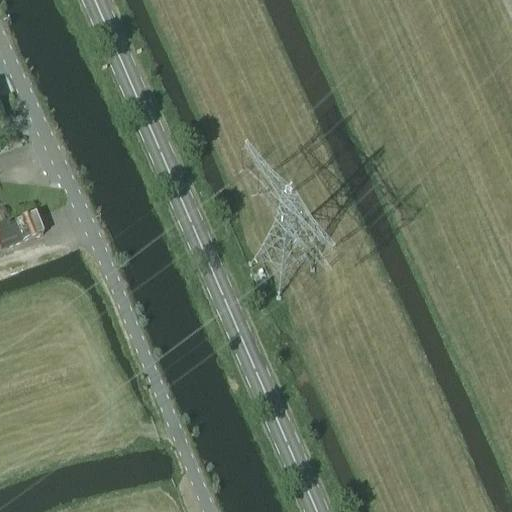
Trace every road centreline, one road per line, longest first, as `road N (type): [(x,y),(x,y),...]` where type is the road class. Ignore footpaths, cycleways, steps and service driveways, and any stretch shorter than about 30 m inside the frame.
road 1 (secondary): [(316,511),(92,0)]
road 2 (residential): [(209,511),(0,40)]
